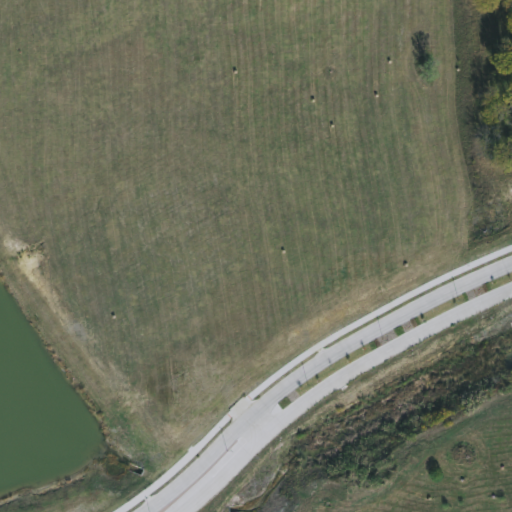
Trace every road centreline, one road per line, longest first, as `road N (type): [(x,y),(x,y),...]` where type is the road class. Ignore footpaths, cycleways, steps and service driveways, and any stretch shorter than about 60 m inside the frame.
road 1 (tertiary): [(511,262),(292,382),(144,511)]
road 2 (tertiary): [(180,511),(335,381),(511,289)]
